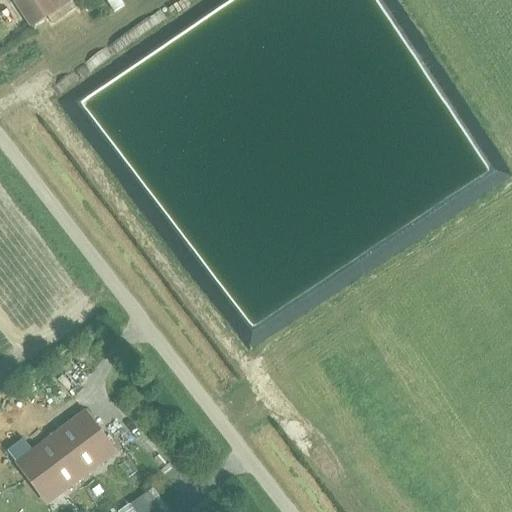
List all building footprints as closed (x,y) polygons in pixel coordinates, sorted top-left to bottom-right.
[(69,0),(63,0),(58,4),(55,0),(19,0),(15,3),(32,28),(47,17),(52,24),(74,8),(69,0)] [(97,0),(103,11),(114,6),(111,0),(97,0)] [(145,21),(143,24),(146,29),(148,32),(154,30),(170,19),(164,9),(155,14),(147,20),(145,21)] [(109,58),(130,44),(123,34),(102,48),(109,58)] [(68,74),(66,76),(69,80),(71,85),(74,83),(77,82),(93,71),(90,67),(87,61),(78,67),(70,72),(68,74)] [(86,476),(116,454),(84,412),(55,434),(32,452),(16,464),(15,464),(47,506),(86,476)] [(23,440),(7,452),(16,464),(32,452),(23,440)] [(159,511),(148,494),(129,507),(132,511),(159,511)] [(76,499),(72,505),(78,509),(82,504),(76,499)]
